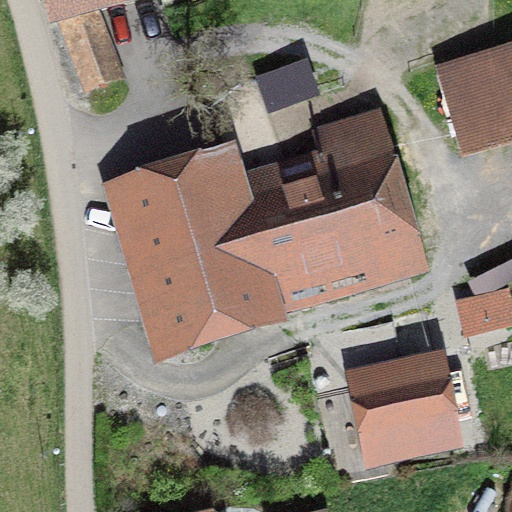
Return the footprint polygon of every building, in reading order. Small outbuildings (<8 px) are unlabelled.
[(44,0),(49,22),(156,0),(44,0)] [(511,50),(443,72),(469,158),(511,144),(511,50)] [(243,152),(100,192),(152,376),(297,335),(290,309),(431,270),(387,115),(317,135),(326,166),(253,186),(243,152)] [(471,307),(461,309),(469,341),(489,335),(481,306),(511,291),(511,270),(465,294),(471,307)] [(455,364),(352,384),(368,470),(472,451),(455,364)]
